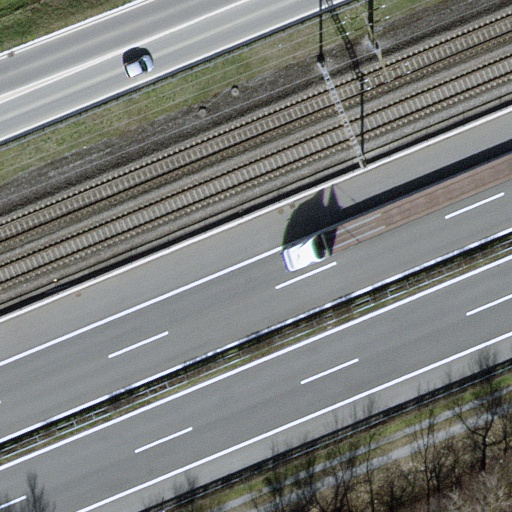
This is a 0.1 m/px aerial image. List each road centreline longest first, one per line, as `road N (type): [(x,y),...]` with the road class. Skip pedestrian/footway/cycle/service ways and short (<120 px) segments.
road 1 (motorway): [(0,508),(511,296)]
road 2 (motorway): [(511,188),(0,400)]
road 3 (track): [(229,511),(511,395)]
road 4 (primary): [(236,0),(0,96)]
